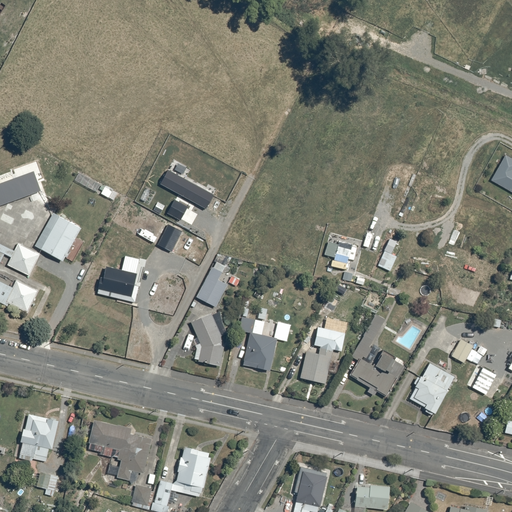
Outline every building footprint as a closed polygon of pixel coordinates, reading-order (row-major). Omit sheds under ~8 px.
[(511,156),(507,153),(493,179),(511,188),(511,156)] [(82,228),(54,212),(36,245),(64,261),(82,228)] [(183,231),(170,225),(160,244),(172,251),(183,231)] [(0,302),(10,307),(11,305),(28,312),(39,289),(18,280),(14,287),(0,280),(0,267),(5,255),(12,258),(9,266),(31,276),(41,254),(18,244),(16,249),(0,241),(0,302)] [(394,257),(382,252),(375,267),(387,272),(394,257)] [(227,267),(217,262),(198,297),(217,307),(229,286),(220,281),(227,267)] [(138,275),(104,266),(97,293),(136,302),(140,286),(135,285),(138,275)] [(239,280),(230,276),(226,284),(235,288),(239,280)] [(221,311),(192,322),(202,340),(195,360),(222,366),(227,343),(223,335),(230,333),(221,311)] [(365,357),(368,358),(373,349),(370,347),(385,321),(376,315),(352,356),(359,361),(351,375),(371,387),(368,392),(376,397),(378,393),(387,398),(407,364),(385,351),(376,367),(366,361),(363,360),(365,357)] [(266,321),(241,317),(239,331),(252,333),(249,349),(247,349),(244,366),(273,371),(278,337),(265,335),(265,331),(276,333),(277,325),(266,323),(266,321)] [(470,344),(462,339),(453,356),(465,363),(467,359),(479,365),(488,349),(472,340),(470,344)] [(321,352),(309,350),(303,378),(326,383),(329,370),(336,372),(338,363),(333,362),(335,349),(322,347),(321,352)] [(456,376),(430,363),(422,378),(418,376),(414,383),(417,385),(409,399),(427,408),(426,411),(435,416),(456,376)] [(60,421),(29,414),(18,462),(30,464),(30,461),(33,462),(34,459),(47,462),(51,449),(54,449),(60,421)] [(133,428),(96,421),(90,450),(122,457),(118,478),(137,482),(139,472),(144,473),(151,439),(131,435),(133,428)] [(213,454),(184,447),(175,482),(159,479),(152,510),(162,511),(168,511),(170,506),(169,505),(172,490),(200,497),(202,486),(205,487),(213,454)] [(51,466),(35,462),(35,464),(33,464),(29,484),(48,488),(47,495),(55,496),(59,475),(49,473),(51,466)] [(319,511),(329,474),(301,467),(295,492),(300,493),(295,511),(311,511),(312,510),(318,511),(319,511)] [(154,489),(137,485),(133,506),(150,509),(154,489)] [(391,487),(358,485),(355,511),(367,511),(368,508),(389,510),(391,487)] [(428,511),(412,502),(405,511),(428,511)]
